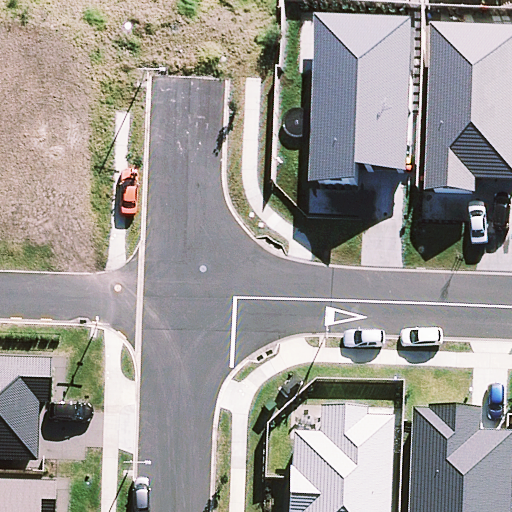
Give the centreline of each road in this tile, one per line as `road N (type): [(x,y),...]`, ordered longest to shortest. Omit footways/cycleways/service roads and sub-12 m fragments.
road 1 (residential): [(172,295),(511,308)]
road 2 (residential): [(179,72),(172,295)]
road 3 (residential): [(172,295),(169,511)]
road 4 (residential): [(172,295),(0,289)]
